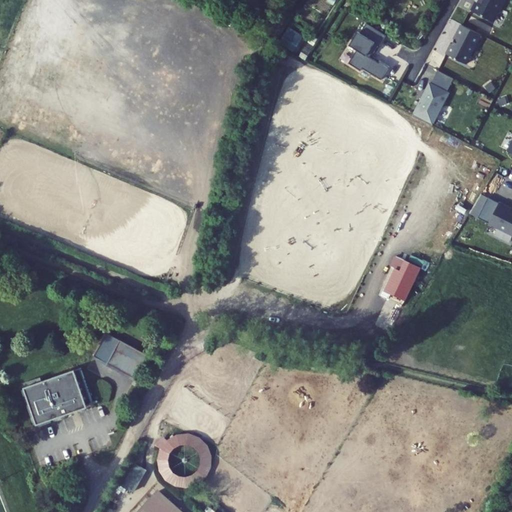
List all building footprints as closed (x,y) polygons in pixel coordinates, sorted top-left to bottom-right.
[(479,0),(473,12),(493,22),(504,0),(479,0)] [(387,37),(367,24),(360,34),(358,33),(351,44),(358,49),(357,51),(348,64),(361,72),(362,70),(381,82),(389,69),(379,62),(378,64),(370,59),(373,54),(374,55),(379,47),(380,48),(387,37)] [(452,44),(447,55),(467,65),(482,36),(462,26),(455,39),(456,40),(453,45),(452,44)] [(278,44),(294,54),(304,38),(289,28),(278,44)] [(454,80),(438,71),(430,86),(446,94),(454,80)] [(429,126),(432,127),(448,95),(429,85),(419,104),(419,103),(412,118),(429,126)] [(511,211),(511,210),(500,204),(490,224),(511,235),(511,211)] [(382,294),(408,303),(421,267),(395,258),(382,294)] [(142,365),(115,350),(107,364),(134,379),(142,365)] [(80,362),(28,381),(41,417),(88,400),(93,397),(80,362)] [(134,379),(107,364),(106,366),(133,381),(134,379)] [(41,417),(28,381),(24,383),(38,420),(88,401),(88,400),(41,417)] [(160,445),(163,448),(161,458),(163,468),(169,476),(178,482),(189,482),(199,479),(206,472),(211,463),(211,452),(206,443),(198,436),(189,432),(178,434),(169,439),(166,437),(160,445)] [(117,481),(134,489),(145,467),(129,459),(117,481)] [(182,511),(156,489),(135,511),(182,511)]
